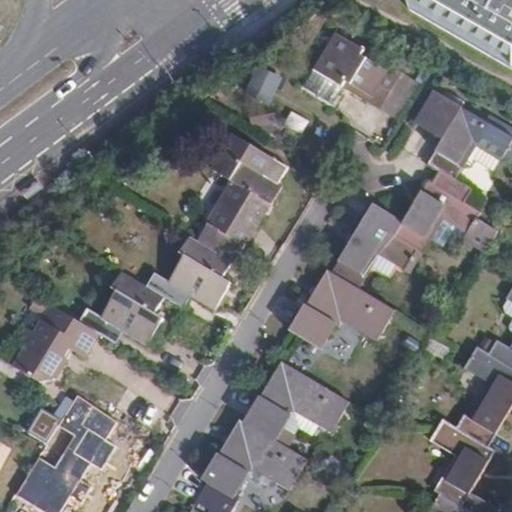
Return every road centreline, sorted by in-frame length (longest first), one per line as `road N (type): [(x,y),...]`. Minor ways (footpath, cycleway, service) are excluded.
road 1 (residential): [(143,511),(327,195),(412,168)]
road 2 (secondary): [(116,5),(0,89)]
road 3 (secondary): [(77,116),(178,31)]
